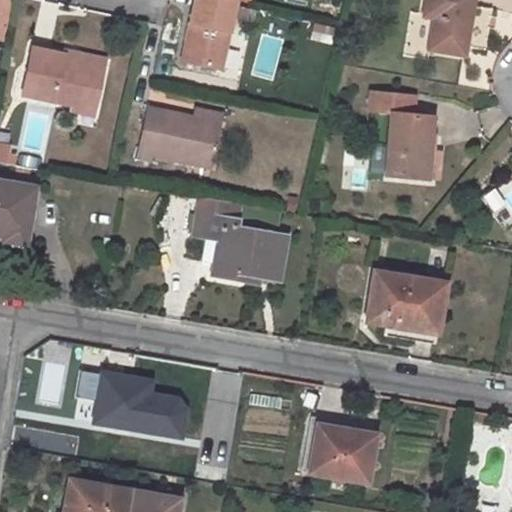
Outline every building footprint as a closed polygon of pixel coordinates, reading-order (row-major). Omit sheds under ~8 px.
[(195,24),(187,60),(222,68),(235,0),(194,0),(190,23),(195,24)] [(464,55),(471,4),(471,0),(425,0),(423,16),(434,18),(428,49),(464,55)] [(310,23),(308,39),(330,42),(332,26),(310,23)] [(253,76),(275,79),(280,37),(257,34),(253,76)] [(21,94),(76,105),(78,100),(95,103),(102,64),(30,49),(21,94)] [(425,180),(426,177),(428,151),(433,115),(412,114),(413,97),(371,93),(369,109),(389,111),(383,175),(425,180)] [(76,105),(74,117),(91,120),(95,103),(78,100),(76,105)] [(154,155),(212,167),(220,124),(163,111),(154,155)] [(0,140),(0,163),(10,165),(14,143),(0,140)] [(440,153),(428,151),(426,177),(437,178),(440,153)] [(0,184),(0,235),(2,235),(2,239),(22,243),(31,190),(0,184)] [(489,188),(477,196),(488,211),(500,203),(489,188)] [(236,274),(256,277),(277,281),(285,236),(234,227),(238,203),(199,196),(192,235),(215,239),(220,240),(217,258),(212,258),(209,276),(235,281),(236,274)] [(220,240),(215,239),(212,258),(217,258),(220,240)] [(235,281),(254,284),(256,277),(236,274),(235,281)] [(365,318),(383,322),(390,324),(389,329),(435,336),(443,286),(372,274),(365,318)] [(383,322),(380,335),(433,345),(435,336),(389,329),(390,324),(383,322)] [(101,375),(92,421),(179,438),(186,409),(178,397),(149,391),(150,383),(101,375)] [(373,435),(316,425),(307,472),(365,482),(373,435)] [(173,511),(176,499),(70,480),(64,511),(173,511)] [(180,511),(183,500),(176,499),(173,511),(180,511)]
